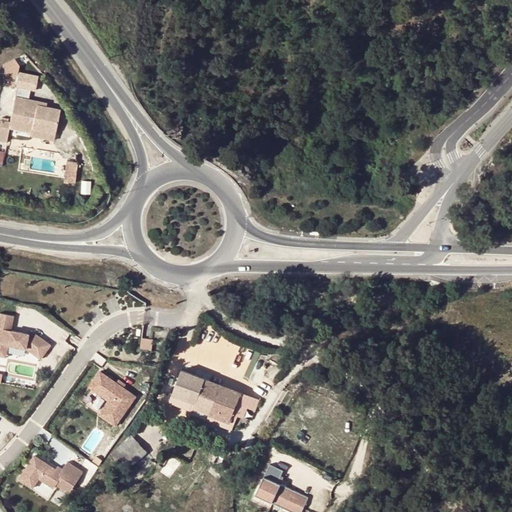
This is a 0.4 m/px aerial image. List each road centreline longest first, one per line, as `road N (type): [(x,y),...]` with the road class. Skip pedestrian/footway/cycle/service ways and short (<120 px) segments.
road 1 (track): [(193,298),(265,343),(309,355),(388,422),(457,511)]
road 2 (residential): [(188,276),(193,298),(185,314),(129,319),(103,332),(0,466)]
road 3 (secondary): [(325,268),(511,272)]
road 4 (secondary): [(393,247),(264,238),(238,219)]
road 5 (unknown): [(375,411),(338,486),(270,457)]
road 6 (secondary): [(101,70),(140,156),(136,198)]
road 7 (secondary): [(190,170),(101,70)]
road 8 (unclassified): [(325,268),(353,260),(432,261),(442,249)]
road 9 (secondary): [(37,243),(128,253),(155,267)]
